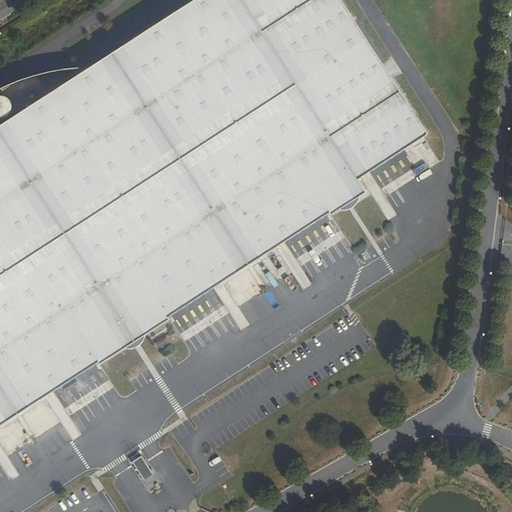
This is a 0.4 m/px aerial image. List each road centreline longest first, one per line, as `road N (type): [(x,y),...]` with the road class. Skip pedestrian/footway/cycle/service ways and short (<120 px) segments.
road 1 (unclassified): [(451,409),(472,347),(511,22)]
road 2 (unclassified): [(264,511),(451,409)]
